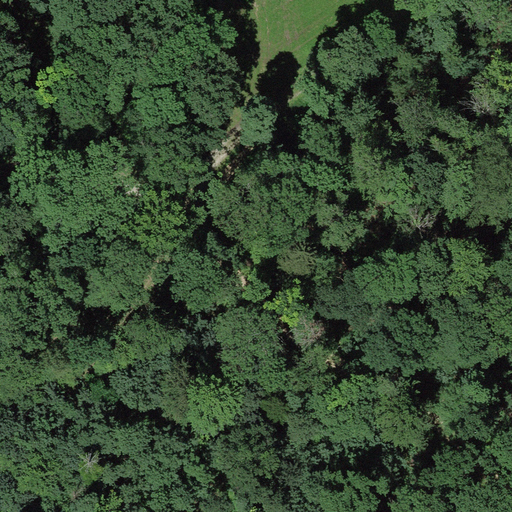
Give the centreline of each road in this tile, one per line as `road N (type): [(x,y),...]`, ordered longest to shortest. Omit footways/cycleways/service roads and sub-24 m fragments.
road 1 (track): [(511,496),(448,430),(303,341),(156,185),(79,70),(12,0)]
road 2 (track): [(196,222),(195,187),(207,160),(438,0)]
road 3 (track): [(156,185),(0,170)]
